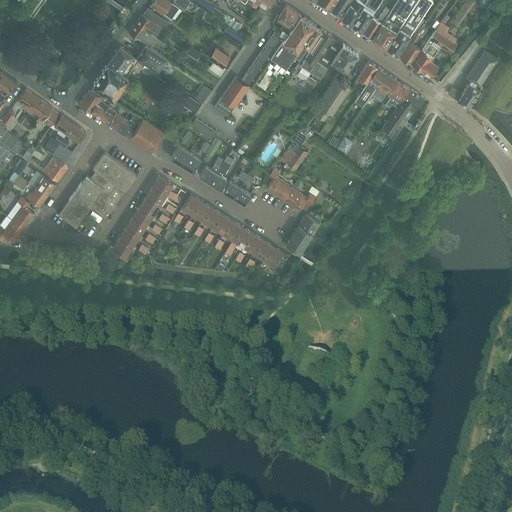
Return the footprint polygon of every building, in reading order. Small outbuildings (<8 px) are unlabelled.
[(171,18),(179,7),(168,0),(152,0),(150,3),(171,18)] [(174,0),(174,1),(185,9),(187,7),(192,0),(191,0),(174,0)] [(192,0),(209,12),(210,11),(221,19),(225,14),(214,6),(215,4),(211,1),(209,0),(192,0)] [(260,7),(258,11),(265,16),(276,0),(275,0),(272,0),(268,7),(265,11),(260,7)] [(340,16),(344,11),(343,10),(349,0),(333,0),(328,8),(340,16)] [(351,24),(363,4),(356,0),(352,0),(345,12),(344,11),(340,16),(342,17),(341,17),(351,24)] [(363,4),(351,24),(361,30),(371,16),(372,13),(373,14),(382,0),(367,0),(364,5),(363,5),(363,4)] [(397,0),(391,11),(372,38),(386,47),(418,0),(397,0)] [(430,0),(418,0),(386,47),(397,55),(403,46),(411,35),(434,2),(430,0)] [(283,23),(276,33),(284,38),(300,14),(286,5),(280,13),(277,17),(278,18),(277,19),(283,23)] [(148,7),(144,12),(164,28),(168,22),(148,7)] [(372,38),(391,11),(385,7),(377,20),(371,16),(361,30),(372,38)] [(156,36),(162,27),(157,24),(142,13),(136,22),(151,32),(156,36)] [(273,54),(271,57),(276,61),(279,57),(289,63),(292,59),(296,52),(302,56),(308,47),(316,37),(321,28),(300,14),(284,37),(284,38),(280,44),(277,49),(274,53),(273,54)] [(143,43),(144,42),(151,47),(157,38),(155,36),(156,36),(151,32),(136,22),(129,32),(143,43)] [(240,43),(244,36),(227,25),(223,32),(240,43)] [(417,55),(411,64),(431,77),(436,68),(437,67),(428,61),(434,53),(439,45),(450,53),(457,43),(437,28),(417,55)] [(274,31),(270,37),(280,44),(282,41),(284,38),(276,33),(276,32),(274,31)] [(309,71),(333,37),(324,31),(301,65),(309,71)] [(405,48),(400,56),(410,63),(415,54),(420,48),(412,43),(414,40),(416,41),(419,35),(416,33),(405,48)] [(270,37),(267,42),(277,49),(280,44),(270,37)] [(343,44),(333,37),(309,71),(313,74),(311,77),(309,76),(306,81),(309,83),(304,90),(309,93),(316,83),(317,84),(330,64),(343,44)] [(267,42),(263,48),(273,54),(277,49),(267,42)] [(346,70),(358,53),(343,43),(343,44),(330,64),(337,69),(339,65),(346,70)] [(158,72),(167,58),(145,44),(136,57),(144,62),(158,72)] [(190,45),(186,51),(189,53),(197,59),(201,52),(193,46),(190,45)] [(136,58),(132,55),(133,55),(120,46),(107,63),(127,77),(132,68),(128,66),(131,62),(140,68),(144,62),(136,57),(136,58)] [(230,56),(216,46),(209,56),(223,65),(230,56)] [(263,48),(260,53),(270,60),(271,57),(273,54),(263,48)] [(482,87),(480,86),(498,59),(485,50),(467,77),(471,80),(462,94),(453,88),(450,92),(459,98),(458,99),(469,107),(482,87)] [(176,52),(172,58),(181,64),(185,58),(176,52)] [(260,53),(256,58),(266,65),(270,60),(260,53)] [(256,58),(252,64),(262,70),(266,65),(256,58)] [(366,82),(377,66),(368,60),(356,78),(360,81),(362,79),(366,82)] [(113,100),(121,89),(128,78),(127,77),(107,63),(92,85),(113,100)] [(252,64),(249,69),(259,76),(262,70),(252,64)] [(371,94),(386,72),(377,66),(366,82),(367,83),(354,101),(362,106),(371,94)] [(249,69),(245,75),(255,81),(259,76),(249,69)] [(0,100),(2,102),(7,94),(16,81),(3,72),(0,76),(0,100)] [(390,91),(398,80),(386,72),(371,94),(381,101),(389,90),(390,91)] [(311,106),(301,122),(308,127),(318,114),(328,121),(333,112),(332,112),(335,107),(336,108),(337,107),(336,107),(339,102),(340,103),(340,102),(339,101),(342,97),(343,97),(344,97),(343,96),(346,92),(347,92),(347,91),(346,91),(349,86),(350,87),(351,86),(350,86),(350,85),(350,84),(349,84),(348,84),(346,83),(348,79),(349,78),(348,78),(349,77),(348,76),(347,77),(344,75),(345,74),(344,73),(343,74),(342,74),(341,75),(342,76),(340,79),(335,76),(336,75),(335,74),(334,75),(333,75),(332,76),(333,76),(330,81),(330,80),(329,81),(330,82),(327,86),(326,85),(325,86),(326,87),(323,91),(322,90),(322,91),(323,92),(320,96),(319,96),(318,97),(319,97),(316,102),(315,101),(314,101),(311,106)] [(249,85),(251,87),(255,81),(245,75),(241,80),(242,80),(249,85)] [(236,76),(222,97),(226,100),(230,103),(234,106),(235,106),(249,85),(242,80),(241,80),(236,76)] [(396,106),(409,87),(398,80),(390,91),(387,95),(390,97),(385,104),(389,106),(391,103),(396,106)] [(409,109),(413,113),(425,98),(409,87),(396,106),(379,133),(388,139),(409,109)] [(27,110),(37,96),(25,88),(17,100),(24,105),(23,107),(27,110)] [(104,103),(104,102),(100,99),(102,96),(90,88),(78,104),(90,112),(96,103),(106,110),(108,106),(104,103)] [(199,93),(195,98),(202,103),(212,90),(209,88),(203,96),(199,93)] [(479,102),(488,90),(484,88),(476,100),(479,102)] [(150,103),(155,97),(145,90),(141,97),(150,103)] [(40,116),(48,104),(37,96),(27,110),(31,113),(33,111),(39,116),(40,116)] [(222,97),(221,97),(215,107),(223,113),(230,103),(226,100),(222,97)] [(106,110),(96,103),(90,112),(105,122),(111,113),(113,114),(115,112),(116,111),(108,106),(106,110)] [(230,103),(223,113),(228,116),(235,106),(234,106),(230,103)] [(51,125),(59,113),(52,108),(52,107),(48,104),(40,116),(39,116),(37,119),(41,122),(43,120),(51,125)] [(6,125),(14,114),(10,111),(2,122),(6,125)] [(124,119),(115,112),(113,114),(111,113),(105,122),(117,130),(124,119)] [(117,130),(129,138),(142,118),(134,113),(130,119),(135,122),(134,124),(124,118),(124,119),(117,130)] [(67,132),(73,123),(60,114),(54,124),(67,132)] [(151,152),(164,133),(142,118),(129,138),(151,152)] [(196,118),(190,128),(195,131),(202,121),(196,118)] [(202,121),(195,131),(200,135),(207,125),(202,121)] [(79,141),(86,132),(73,123),(67,132),(79,141)] [(207,125),(200,135),(205,138),(212,128),(207,125)] [(212,128),(205,138),(210,142),(217,132),(212,128)] [(187,141),(192,133),(188,130),(183,138),(187,141)] [(272,141),(279,132),(275,130),(269,139),(272,141)] [(64,137),(58,133),(54,140),(59,143),(64,137)] [(292,173),(307,151),(300,146),(305,138),(299,133),(281,159),(286,162),(283,166),(292,173)] [(64,163),(72,152),(65,147),(69,141),(64,137),(59,143),(59,144),(52,154),(64,163)] [(212,156),(222,141),(216,137),(212,143),(206,152),(212,156)] [(242,154),(252,140),(247,137),(237,151),(242,154)] [(342,140),(338,147),(346,152),(350,145),(342,140)] [(205,152),(210,144),(205,142),(200,150),(205,152)] [(181,164),(189,152),(178,145),(170,157),(181,164)] [(27,160),(32,154),(27,150),(22,157),(27,160)] [(238,159),(240,155),(232,150),(229,153),(238,159)] [(125,191),(137,175),(105,152),(93,168),(97,171),(91,179),(86,176),(59,213),(76,226),(90,206),(106,217),(118,201),(117,200),(124,191),(125,191)] [(192,171),(198,163),(200,159),(189,152),(181,164),(192,171)] [(224,174),(234,159),(227,155),(224,160),(224,159),(210,182),(221,189),(227,179),(221,175),(223,173),(224,174)] [(210,182),(224,159),(219,156),(214,163),(215,163),(211,169),(205,165),(199,175),(210,182)] [(58,180),(68,166),(54,157),(44,170),(58,180)] [(22,159),(18,164),(23,167),(24,168),(28,163),(22,159)] [(283,199),(291,187),(275,176),(279,171),(274,168),(268,176),(273,179),(266,188),(283,199)] [(238,177),(244,181),(248,174),(242,171),(238,177)] [(40,173),(32,184),(36,187),(47,195),(55,184),(47,178),(43,175),(40,173)] [(249,185),(254,178),(248,174),(244,181),(249,185)] [(160,175),(153,185),(166,194),(172,198),(179,203),(179,202),(181,204),(188,193),(181,188),(180,189),(177,194),(175,193),(169,189),(172,184),(173,183),(160,175)] [(233,197),(240,187),(229,180),(223,190),(233,197)] [(160,204),(166,194),(153,185),(146,195),(160,204)] [(47,195),(36,187),(32,193),(30,192),(26,197),(39,206),(47,195)] [(244,204),(250,194),(240,187),(233,197),(244,204)] [(307,198),(291,187),(283,199),(299,210),(305,201),(309,204),(315,196),(310,192),(307,198)] [(192,213),(201,200),(190,193),(190,194),(183,205),(182,207),(192,213)] [(153,214),(160,204),(146,195),(140,205),(153,214)] [(24,227),(34,213),(26,207),(29,203),(21,196),(17,201),(22,205),(12,219),(24,227)] [(202,220),(211,206),(201,200),(192,213),(202,220)] [(172,213),(176,208),(168,203),(165,208),(172,213)] [(146,224),(153,214),(140,205),(133,215),(146,224)] [(213,226),(221,213),(211,206),(202,220),(213,226)] [(166,223),(169,218),(162,213),(159,218),(166,223)] [(179,223),(183,216),(178,213),(174,220),(179,223)] [(223,233),(231,219),(221,213),(213,226),(223,233)] [(313,234),(320,223),(305,214),(299,224),(298,224),(286,243),(300,252),(312,233),(313,234)] [(140,234),(146,224),(133,215),(126,226),(140,234)] [(13,242),(24,227),(12,219),(5,228),(2,227),(0,229),(0,238),(2,240),(5,236),(13,242)] [(189,230),(194,222),(189,219),(184,226),(189,230)] [(233,239),(242,226),(231,219),(223,233),(233,239)] [(159,233),(162,228),(155,224),(152,229),(159,233)] [(133,244),(140,234),(126,226),(120,236),(133,244)] [(199,236),(204,229),(199,226),(194,233),(199,236)] [(243,246),(252,232),(242,226),(233,239),(225,252),(230,255),(238,243),(243,246)] [(209,242),(214,235),(209,232),(204,239),(209,242)] [(254,252),(262,239),(252,232),(243,246),(254,252)] [(152,243),(156,238),(149,233),(145,238),(152,243)] [(126,261),(129,257),(126,255),(133,244),(120,236),(113,246),(122,252),(119,257),(126,261)] [(220,249),(224,242),(219,238),(214,246),(220,249)] [(264,259),(272,245),(262,239),(254,252),(264,259)] [(146,254),(149,249),(142,244),(139,249),(146,254)] [(276,271),(281,264),(277,261),(283,252),(272,245),(264,259),(274,265),(272,268),(276,271)] [(240,262),(245,255),(240,251),(235,259),(240,262)] [(250,268),(255,261),(250,258),(245,265),(250,268)] [(219,263),(216,268),(221,271),(225,266),(219,263)] [(307,347),(298,370),(322,379),(331,355),(331,350),(330,349),(328,354),(310,348),(312,343),(311,343),(307,347)]
